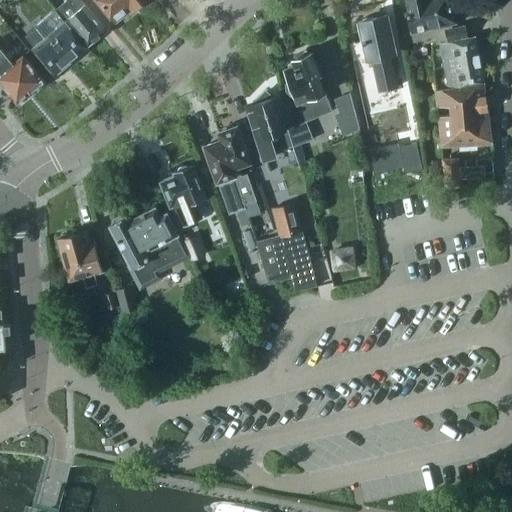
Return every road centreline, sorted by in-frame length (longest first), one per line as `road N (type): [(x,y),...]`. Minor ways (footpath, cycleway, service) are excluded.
road 1 (residential): [(34,368),(112,394),(151,457),(178,461),(233,447),(252,474),(302,482),(498,435),(506,416),(510,283)]
road 2 (residential): [(20,186),(179,69),(254,0)]
road 3 (unclassified): [(34,368),(20,186)]
road 4 (unclassified): [(43,511),(58,439),(27,407)]
